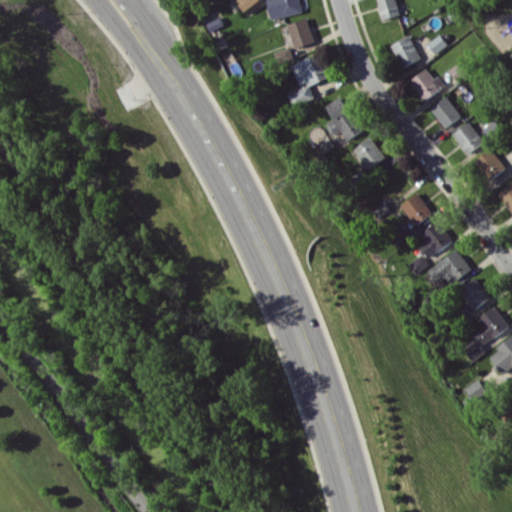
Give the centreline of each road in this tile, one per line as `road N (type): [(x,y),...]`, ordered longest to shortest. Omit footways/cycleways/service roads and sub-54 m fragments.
road 1 (trunk): [(134,23),(216,154),(293,314),(357,511)]
road 2 (residential): [(338,0),(374,88),(511,269)]
